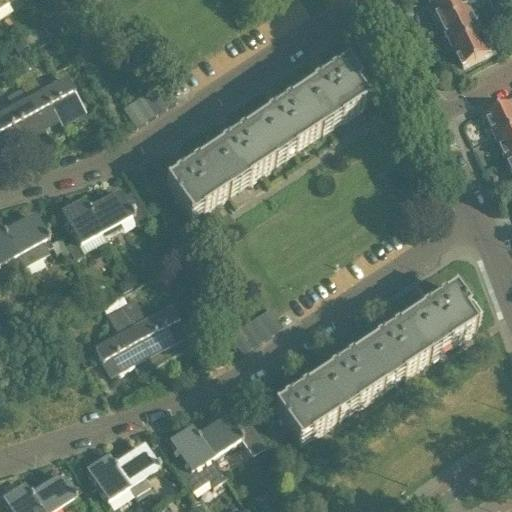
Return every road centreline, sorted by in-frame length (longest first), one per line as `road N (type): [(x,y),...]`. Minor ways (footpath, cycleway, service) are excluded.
road 1 (residential): [(0,462),(239,377),(476,220)]
road 2 (residential): [(0,193),(130,151),(356,0)]
road 3 (residential): [(428,121),(371,0)]
